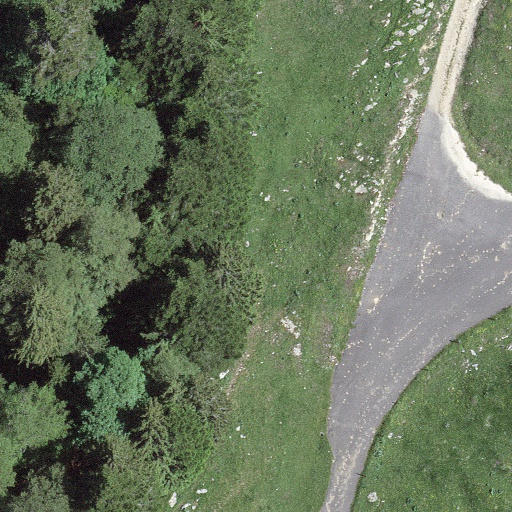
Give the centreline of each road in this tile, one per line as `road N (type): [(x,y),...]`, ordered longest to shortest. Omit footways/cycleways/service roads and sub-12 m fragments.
road 1 (track): [(413,339),(435,117),(472,0)]
road 2 (track): [(511,280),(440,317),(391,368),(369,406),(339,511)]
